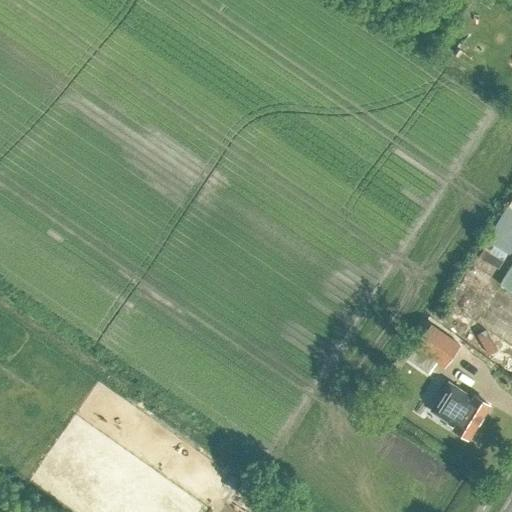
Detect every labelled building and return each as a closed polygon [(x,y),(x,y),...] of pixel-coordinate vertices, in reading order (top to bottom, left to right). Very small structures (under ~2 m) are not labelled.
[(453,253),(477,262),(500,205),(476,196),(453,253)] [(432,311),(463,274),(444,258),(413,295),(432,311)] [(511,261),(498,284),(511,292),(511,261)] [(429,324),(414,345),(444,365),(459,344),(429,324)] [(471,397),(446,382),(428,411),(453,426),(451,430),(467,440),(489,404),(473,394),(471,397)]
